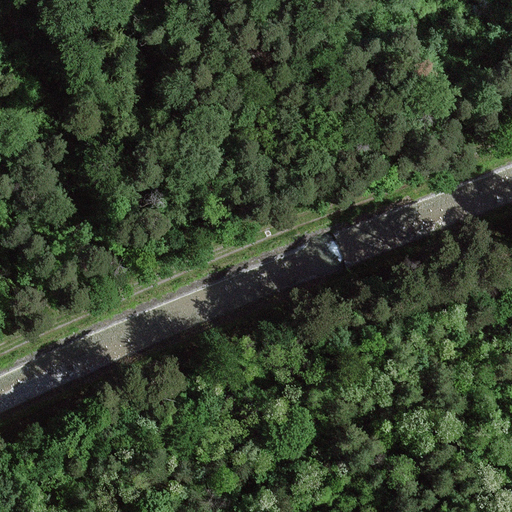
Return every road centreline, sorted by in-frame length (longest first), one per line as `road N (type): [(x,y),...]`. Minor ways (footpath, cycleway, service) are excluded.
road 1 (track): [(511,222),(0,435)]
road 2 (track): [(511,142),(170,275),(0,352)]
